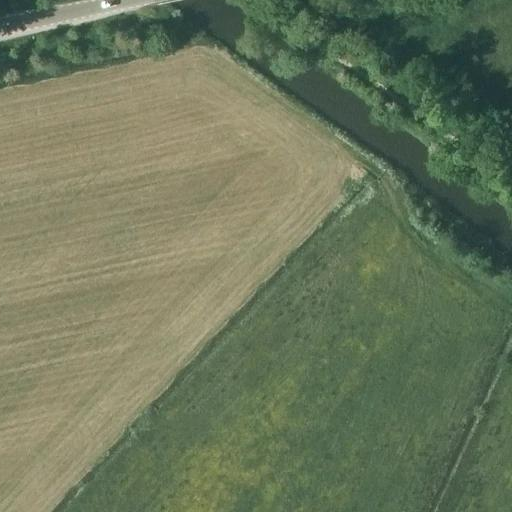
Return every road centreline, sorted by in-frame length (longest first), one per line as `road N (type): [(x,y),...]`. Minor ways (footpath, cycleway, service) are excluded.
road 1 (track): [(511,314),(402,232),(378,173),(178,27),(148,20),(119,0)]
road 2 (tertiary): [(0,25),(128,0)]
